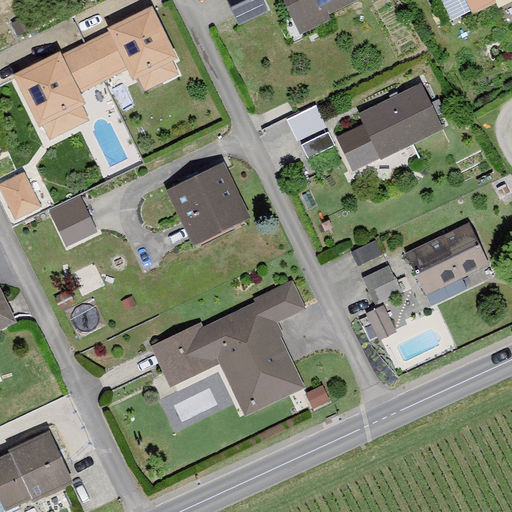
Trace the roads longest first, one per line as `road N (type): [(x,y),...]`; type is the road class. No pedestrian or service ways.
road 1 (residential): [(387,418),(184,0)]
road 2 (tertiary): [(387,418),(182,511)]
road 3 (tertiary): [(511,360),(387,418)]
